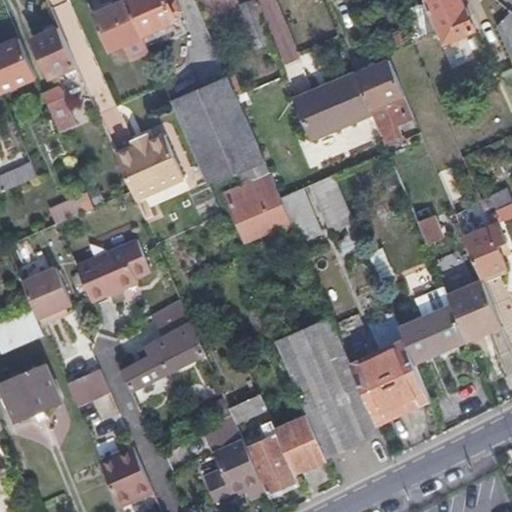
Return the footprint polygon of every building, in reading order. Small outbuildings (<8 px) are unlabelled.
[(143,36),(127,0),(92,15),(108,51),(126,43),(143,36)] [(168,0),(128,0),(127,0),(143,36),(186,18),(179,0),(170,4),(168,0)] [(458,0),(433,0),(427,2),(441,33),(446,45),(478,32),(464,1),(460,3),(458,0)] [(272,45),(254,2),(242,7),(260,50),(272,45)] [(511,11),(511,12),(500,28),(511,57),(511,11)] [(76,67),(60,31),(34,42),(50,79),(70,70),(76,67)] [(406,34),(384,43),(389,55),(411,45),(406,34)] [(143,36),(126,43),(132,57),(149,50),(143,36)] [(37,78),(20,40),(0,48),(0,89),(2,94),(37,78)] [(376,116),(389,147),(405,141),(401,132),(418,124),(391,60),(365,71),(368,76),(360,80),(376,116)] [(76,67),(70,70),(82,101),(90,98),(76,67)] [(511,69),(502,73),(511,99),(511,98),(511,69)] [(365,71),(357,74),(360,80),(368,76),(365,71)] [(360,80),(357,74),(296,101),(314,142),(376,116),(360,80)] [(227,78),(171,102),(207,185),(241,170),(263,161),(235,97),(232,90),(227,78)] [(44,96),(57,124),(74,116),(62,89),(44,96)] [(131,143),(135,151),(150,145),(146,137),(131,143)] [(150,145),(168,187),(185,181),(166,138),(152,144),(150,145)] [(117,158),(133,194),(136,201),(168,187),(150,145),(135,151),(117,158)] [(429,156),(398,169),(414,205),(432,197),(437,211),(450,205),(429,156)] [(263,161),(241,170),(247,185),(269,176),(263,161)] [(33,164),(0,178),(0,196),(39,179),(33,164)] [(351,216),(333,174),(313,182),(331,225),(351,216)] [(276,229),(290,223),(285,212),(279,197),(269,176),(247,185),(226,194),(246,242),(276,229)] [(285,212),(290,223),(295,234),(297,240),(318,230),(298,188),(279,197),(285,212)] [(87,190),(50,208),(58,224),(95,206),(87,190)] [(484,205),(484,206),(489,217),(511,207),(511,200),(509,194),(484,205)] [(484,206),(458,218),(485,281),(511,269),(501,246),(494,229),(493,227),(489,217),(484,206)] [(511,219),(511,207),(489,217),(493,227),(511,219)] [(418,215),(431,247),(444,241),(432,211),(418,215)] [(295,234),(290,223),(276,229),(281,239),(295,234)] [(494,229),(501,246),(506,243),(500,227),(494,229)] [(78,268),(95,306),(137,285),(136,281),(150,274),(136,243),(78,268)] [(434,285),(427,267),(404,277),(412,294),(434,285)] [(25,285),(36,310),(41,321),(71,307),(56,271),(25,285)] [(456,304),(471,340),(504,326),(485,281),(452,294),(456,304)] [(122,367),(130,386),(204,354),(181,303),(153,316),(162,338),(146,345),(149,355),(143,358),(122,367)] [(415,368),(472,342),(471,340),(456,304),(399,329),(406,346),(415,368)] [(261,325),(267,322),(260,307),(254,310),(261,325)] [(36,310),(8,322),(17,342),(44,330),(41,321),(36,310)] [(359,318),(335,327),(347,357),(363,356),(369,338),(359,318)] [(308,417),(327,460),(381,436),(376,425),(352,369),(347,357),(335,327),(332,321),(276,345),(308,417)] [(149,355),(146,345),(138,348),(143,358),(149,355)] [(379,357),(403,413),(430,402),(415,368),(406,346),(379,357)] [(376,425),(403,413),(379,357),(352,369),(376,425)] [(16,422),(61,403),(45,366),(1,385),(16,422)] [(74,398),(79,409),(111,395),(100,370),(68,385),(74,398)] [(266,409),(260,395),(229,410),(231,414),(235,423),(266,409)] [(250,501),(266,494),(246,449),(235,423),(231,414),(203,427),(221,468),(205,476),(216,500),(243,488),(250,501)] [(295,475),(327,460),(308,417),(276,432),(277,435),(295,475)] [(266,494),(297,481),(295,475),(277,435),(246,449),(266,494)] [(102,462),(122,508),(154,494),(135,450),(122,455),(121,453),(102,462)]
